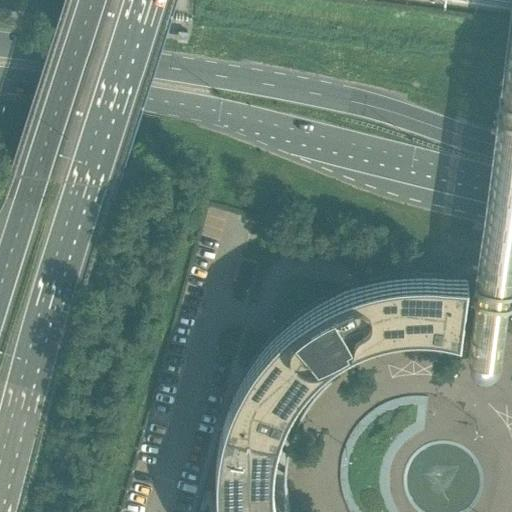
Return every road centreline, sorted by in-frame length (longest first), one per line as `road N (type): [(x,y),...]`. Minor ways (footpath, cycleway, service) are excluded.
road 1 (primary): [(0,511),(53,304),(146,0)]
road 2 (primary): [(511,149),(357,102),(0,44)]
road 3 (primary): [(0,79),(214,110),(511,183)]
road 4 (primary): [(87,0),(0,280)]
road 5 (unclassified): [(470,401),(413,384),(365,400),(334,436),(327,466),(337,511)]
road 6 (unclassified): [(496,511),(506,452),(470,401)]
